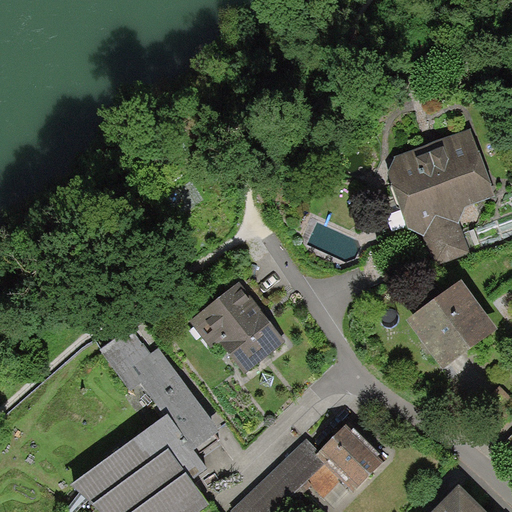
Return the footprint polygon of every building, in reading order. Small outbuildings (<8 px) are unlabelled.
[(469,137),(392,165),(414,224),(428,230),(432,246),(444,250),(453,251),(455,257),(467,252),(456,222),(463,206),(491,195),(469,137)] [(284,343),(239,286),(192,323),(213,349),(221,343),(244,373),(284,343)] [(461,288),(413,324),(445,366),(493,330),(461,288)] [(164,418),(191,455),(195,452),(221,433),(159,349),(152,355),(133,329),(99,354),(129,394),(141,386),(164,418)] [(511,401),(500,390),(483,408),(501,424),(511,412),(511,401)] [(100,511),(198,511),(209,505),(192,482),(209,470),(195,452),(191,455),(164,418),(72,487),(100,511)] [(349,431),(319,460),(325,467),(352,494),(382,465),(349,431)] [(278,511),(325,467),(319,460),(305,446),(236,511),(278,511)] [(476,511),(459,495),(441,511),(476,511)]
